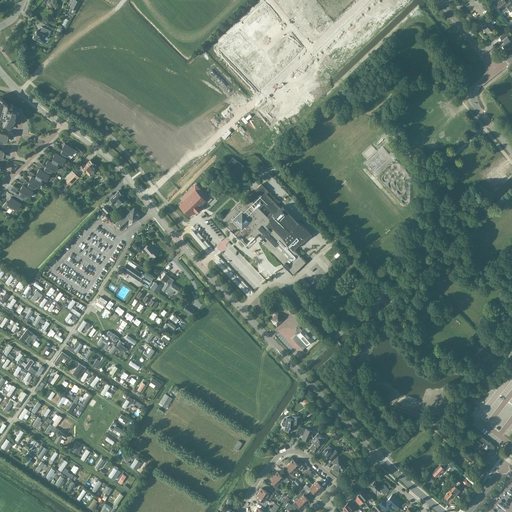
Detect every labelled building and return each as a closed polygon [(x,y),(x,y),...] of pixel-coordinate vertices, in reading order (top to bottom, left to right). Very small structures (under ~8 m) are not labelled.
[(77,0),(73,0),(70,6),(71,7),(68,12),(73,15),(80,1),(77,0)] [(108,0),(105,4),(115,10),(114,9),(117,5),(112,1),(112,0),(108,0)] [(191,0),(187,0),(183,4),(187,8),(193,2),(191,0)] [(225,0),(224,0),(221,3),(227,9),(231,6),(225,0)] [(293,3),(288,7),(292,11),(300,5),(297,0),(292,0),(293,3)] [(333,12),(338,7),(332,0),(329,0),(325,3),(333,12)] [(383,0),(379,0),(377,2),(384,10),(388,6),(390,8),(392,5),(388,1),(386,2),(383,0)] [(509,8),(511,5),(511,3),(509,0),(504,0),(505,0),(504,0),(498,0),(495,3),(498,8),(499,9),(501,11),(507,6),(509,8)] [(377,2),(372,6),(376,11),(375,13),(379,18),(381,15),(380,14),(384,10),(377,2)] [(221,3),(217,7),(223,13),(227,9),(221,3)] [(100,8),(99,11),(104,14),(106,12),(111,15),(115,10),(105,4),(102,9),(100,8)] [(195,4),(188,10),(192,14),(199,8),(195,4)] [(300,5),(292,11),(296,16),(301,12),(303,14),(308,10),(306,8),(304,9),(300,5)] [(264,6),(260,10),(267,18),(271,14),(264,6)] [(199,8),(192,14),(196,18),(202,12),(199,8)] [(260,10),(257,14),(263,21),(267,18),(260,10)] [(96,16),(91,22),(101,29),(102,27),(103,28),(107,23),(98,17),(100,15),(95,12),(94,14),(96,16)] [(202,12),(196,18),(199,22),(206,16),(202,12)] [(257,14),(253,17),(260,25),(263,21),(257,14)] [(363,14),(359,18),(366,26),(370,22),(373,23),(374,22),(370,17),(368,19),(363,14)] [(495,19),(492,15),(491,14),(486,18),(487,19),(487,20),(488,22),(482,27),(484,30),(485,29),(488,33),(495,28),(490,23),(495,19)] [(308,21),(304,25),(308,30),(316,23),(312,19),(314,17),(312,15),(307,19),(308,21)] [(206,16),(199,22),(203,26),(210,20),(206,16)] [(253,17),(248,21),(249,22),(255,29),(260,25),(253,17)] [(139,22),(134,26),(137,29),(138,27),(142,31),(150,24),(146,19),(141,24),(139,22)] [(359,19),(355,23),(359,28),(357,29),(361,34),(364,32),(362,30),(366,26),(359,19)] [(210,20),(203,26),(207,30),(214,24),(210,20)] [(249,22),(245,25),(252,32),(255,29),(249,22)] [(316,23),(308,30),(312,34),(317,31),(318,33),(323,29),(321,26),(319,28),(316,23)] [(150,24),(142,31),(146,35),(145,37),(147,39),(151,35),(149,33),(154,28),(150,24)] [(89,29),(86,34),(94,40),(97,35),(92,31),(94,29),(89,25),(87,28),(89,29)] [(245,25),(240,29),(248,36),(252,32),(245,25)] [(48,36),(51,31),(43,27),(40,32),(37,30),(33,38),(42,42),(46,35),(48,36)] [(344,36),(341,39),(345,42),(348,40),(349,41),(354,36),(348,30),(344,33),(345,34),(343,36),(344,36)] [(511,36),(510,35),(511,34),(510,32),(508,33),(507,32),(501,37),(504,39),(499,43),(504,49),(506,48),(508,50),(511,47),(509,45),(511,42),(509,38),(511,36)] [(80,37),(78,39),(83,43),(85,41),(90,44),(94,40),(86,34),(82,38),(80,37)] [(154,38),(150,42),(152,45),(154,43),(157,47),(165,40),(165,39),(165,40),(161,36),(156,40),(154,38)] [(75,44),(71,49),(75,52),(73,55),(77,55),(78,55),(82,57),(86,52),(80,48),(82,45),(74,39),(72,42),(75,44)] [(296,39),(292,43),(298,51),(299,51),(303,47),(296,39)] [(165,40),(157,47),(161,51),(160,53),(162,55),(167,51),(164,49),(169,44),(165,40)] [(228,40),(220,47),(224,52),(232,44),(228,40)] [(112,42),(105,48),(109,52),(116,46),(112,42)] [(335,42),(330,46),(337,54),(341,50),(344,51),(345,49),(341,45),(339,46),(335,42)] [(292,43),(288,47),(295,54),(298,51),(292,43)] [(232,44),(224,52),(228,56),(236,48),(232,44)] [(116,46),(109,52),(113,56),(119,50),(116,46)] [(330,46),(326,50),(330,55),(328,57),(332,62),(335,59),(333,58),(337,54),(330,46)] [(288,47),(284,50),(291,58),(295,54),(288,47)] [(236,48),(228,56),(231,59),(239,51),(236,48)] [(119,50),(113,56),(117,60),(123,54),(119,50)] [(284,50),(280,55),(287,62),(291,58),(284,50)] [(239,51),(231,59),(235,63),(243,55),(239,51)] [(171,55),(166,60),(168,62),(170,60),(174,64),(181,57),(177,53),(173,57),(171,55)] [(123,54),(117,60),(120,64),(127,58),(123,54)] [(243,55),(235,63),(239,67),(247,60),(243,55)] [(280,55),(276,58),(283,65),(287,62),(280,55)] [(181,57),(174,64),(178,69),(176,70),(178,73),(183,68),(181,66),(186,62),(181,57)] [(318,57),(314,61),(321,69),(326,65),(327,67),(329,64),(325,60),(323,61),(318,57)] [(127,58),(120,64),(124,68),(131,62),(127,58)] [(276,58),(272,62),(279,70),(283,65),(276,58)] [(249,61),(240,69),(244,73),(252,65),(249,61)] [(314,61),(310,66),(314,70),(312,72),(316,77),(319,74),(317,73),(321,69),(314,61)] [(252,65),(244,73),(248,77),(256,69),(252,65)] [(256,69),(248,77),(252,81),(260,73),(256,69)] [(299,76),(297,77),(306,87),(306,86),(309,83),(312,85),(317,80),(310,73),(308,75),(307,74),(306,75),(303,71),(301,73),(299,76)] [(260,73),(252,81),(256,85),(264,77),(260,73)] [(163,74),(158,78),(165,85),(169,81),(163,74)] [(264,77),(256,85),(259,89),(267,81),(264,77)] [(86,82),(83,87),(86,89),(87,87),(92,90),(97,81),(97,80),(97,81),(92,78),(88,83),(86,82)] [(158,78),(154,82),(161,88),(164,85),(165,85),(158,78)] [(97,81),(92,90),(97,93),(95,95),(98,96),(101,91),(99,89),(102,84),(97,81)] [(207,81),(177,109),(188,120),(217,92),(207,81)] [(154,82),(151,86),(157,92),(161,88),(154,82)] [(151,86),(147,89),(153,96),(153,95),(157,92),(151,86)] [(147,89),(143,93),(149,100),(153,96),(147,89)] [(107,94),(103,100),(106,101),(107,99),(112,102),(117,93),(112,90),(109,96),(107,94)] [(117,93),(112,102),(117,105),(116,107),(119,109),(122,103),(119,102),(123,96),(117,93)] [(227,101),(198,130),(208,141),(237,112),(227,101)] [(9,107),(8,107),(0,105),(0,123),(4,124),(11,128),(16,118),(18,112),(19,112),(14,111),(14,109),(9,108),(9,107)] [(254,105),(241,119),(260,139),(274,125),(254,105)] [(177,112),(171,118),(181,128),(187,123),(177,112)] [(136,119),(131,123),(133,125),(135,124),(139,128),(147,121),(147,120),(146,121),(142,117),(138,121),(136,119)] [(147,121),(139,128),(143,132),(141,134),(143,136),(148,132),(146,130),(151,125),(147,121)] [(187,123),(181,128),(196,143),(199,141),(202,145),(206,142),(187,123)] [(3,133),(3,132),(0,130),(0,143),(4,145),(6,141),(6,140),(7,140),(8,136),(3,134),(3,133)] [(58,151),(68,156),(71,154),(72,154),(75,149),(74,148),(74,147),(74,146),(72,145),(71,145),(70,146),(65,143),(63,147),(64,148),(62,150),(59,148),(58,151)] [(162,146),(157,151),(160,153),(161,151),(165,156),(173,148),(172,148),(168,144),(164,148),(162,146)] [(173,148),(165,156),(169,160),(167,161),(170,164),(174,159),(172,157),(177,153),(173,148)] [(48,160),(59,166),(62,163),(63,164),(66,159),(56,153),(53,157),(54,157),(53,159),(50,157),(49,160),(48,160)] [(230,169),(238,175),(244,167),(237,161),(237,160),(229,154),(222,162),(230,169)] [(369,169),(373,166),(367,158),(363,162),(369,169)] [(58,166),(59,166),(48,160),(46,164),(47,164),(46,166),(43,165),(41,167),(51,173),(54,170),(56,171),(58,166)] [(94,164),(90,160),(82,168),(90,176),(93,172),(97,168),(96,167),(97,165),(95,164),(94,164)] [(32,176),(42,182),(45,179),(47,180),(50,175),(39,169),(37,173),(38,174),(37,176),(34,174),(32,176)] [(71,186),(79,177),(74,172),(72,170),(64,178),(66,180),(71,186)] [(42,182),(32,176),(30,180),(31,181),(29,183),(26,181),(25,183),(35,189),(38,187),(39,188),(42,182)] [(226,215),(222,220),(226,225),(231,230),(230,230),(231,231),(234,228),(235,229),(238,232),(237,233),(242,238),(245,235),(247,237),(251,233),(254,236),(257,233),(265,241),(262,243),(284,266),(285,267),(292,275),(306,262),(294,249),(299,243),(310,237),(313,234),(304,226),(299,222),(283,206),(280,208),(267,194),(267,193),(269,191),(266,189),(261,184),(255,191),(248,197),(251,200),(245,206),(241,201),(226,215)] [(20,192),(17,191),(17,190),(15,193),(14,196),(22,200),(24,197),(26,199),(29,196),(30,197),(33,192),(23,185),(21,189),(22,190),(20,192)] [(62,192),(63,191),(58,185),(54,188),(60,194),(62,192)] [(183,201),(179,205),(190,216),(195,211),(196,213),(201,209),(199,207),(209,198),(208,197),(208,198),(206,196),(206,195),(203,198),(195,189),(185,199),(182,196),(181,198),(183,201)] [(111,193),(108,196),(110,198),(109,199),(113,204),(118,200),(121,203),(125,199),(121,196),(123,195),(119,190),(113,195),(111,193)] [(6,203),(3,207),(9,210),(8,211),(11,213),(11,212),(13,213),(16,208),(18,209),(21,204),(11,198),(7,204),(6,203)] [(138,217),(140,215),(140,214),(134,206),(114,224),(120,230),(128,224),(129,225),(135,219),(135,218),(138,216),(138,217)] [(152,258),(158,253),(150,243),(144,248),(148,252),(146,254),(148,257),(150,255),(152,258)] [(228,258),(225,261),(237,272),(239,269),(228,258)] [(221,261),(218,263),(225,270),(228,268),(221,261)] [(127,263),(122,270),(139,281),(143,275),(127,263)] [(4,283),(7,285),(13,277),(10,274),(4,283)] [(165,274),(161,279),(166,282),(162,288),(161,289),(171,295),(175,290),(177,292),(179,288),(172,283),(168,281),(170,278),(165,274)] [(161,287),(154,282),(150,289),(157,293),(161,287)] [(44,294),(47,297),(56,289),(52,286),(44,294)] [(35,291),(30,301),(37,304),(41,294),(35,291)] [(100,296),(93,307),(100,311),(107,301),(100,296)] [(6,307),(9,309),(15,300),(12,298),(6,307)] [(43,298),(38,306),(41,308),(46,300),(43,298)] [(71,300),(67,309),(70,310),(75,301),(71,300)] [(71,309),(69,312),(78,317),(80,314),(71,309)] [(276,326),(284,320),(277,312),(272,316),(273,317),(270,319),(276,326)] [(37,315),(33,320),(33,321),(31,324),(35,327),(41,318),(37,315)] [(43,331),(49,324),(46,321),(40,328),(43,331)] [(81,321),(77,331),(80,333),(85,322),(81,321)] [(162,328),(166,332),(169,329),(171,331),(174,328),(168,322),(162,328)] [(298,332),(292,338),(302,349),(317,336),(307,325),(302,329),(299,326),(295,329),(298,332)] [(147,343),(153,336),(150,333),(145,341),(147,343)] [(101,340),(102,339),(100,338),(95,343),(100,347),(104,343),(101,340)] [(125,349),(119,345),(121,343),(117,342),(115,347),(124,352),(125,349)] [(6,355),(12,347),(8,345),(3,352),(6,355)] [(87,350),(84,355),(82,353),(79,358),(85,362),(91,352),(87,350)] [(54,364),(58,366),(61,359),(65,361),(67,357),(60,353),(54,364)] [(3,369),(9,361),(6,359),(1,367),(3,369)] [(129,363),(127,366),(137,372),(139,369),(129,363)] [(50,378),(56,369),(50,365),(45,375),(50,378)] [(15,377),(20,369),(17,367),(12,375),(15,377)] [(30,380),(28,378),(30,375),(28,373),(22,380),(27,384),(30,380)] [(52,385),(58,375),(55,374),(49,383),(52,385)] [(92,389),(99,379),(95,377),(89,386),(92,389)] [(150,380),(149,383),(155,387),(154,389),(156,390),(159,384),(150,380)] [(41,382),(36,389),(39,392),(44,385),(41,382)] [(84,392),(78,400),(82,403),(88,395),(84,392)] [(110,400),(113,403),(115,401),(116,402),(121,395),(117,392),(110,400)] [(165,409),(171,399),(164,395),(158,405),(165,409)] [(2,412),(6,414),(13,401),(9,398),(2,412)] [(125,401),(120,408),(124,410),(128,403),(125,401)] [(37,402),(30,411),(33,414),(40,405),(37,402)] [(44,407),(40,415),(45,418),(49,410),(44,407)] [(18,417),(21,419),(27,410),(24,408),(18,417)] [(282,423),(282,424),(282,425),(283,425),(283,426),(285,426),(284,430),(292,431),(292,428),(294,428),(294,423),(299,423),(300,417),(295,416),(295,419),(286,418),(286,421),(283,421),(282,421),(282,422),(282,423)] [(37,418),(31,425),(37,430),(43,423),(37,418)] [(308,441),(312,431),(306,428),(306,429),(300,426),(297,433),(303,435),(302,438),(308,441)] [(320,441),(324,437),(318,432),(312,440),(314,442),(310,447),(313,450),(313,451),(314,452),(315,452),(316,452),(317,452),(319,450),(318,449),(323,444),(320,441)] [(493,451),(495,448),(494,446),(491,443),(490,441),(489,442),(477,433),(475,436),(473,435),(471,438),(469,436),(465,442),(473,448),(476,448),(479,444),(479,445),(479,446),(479,449),(485,453),(488,453),(491,449),(493,451)] [(0,449),(3,451),(8,442),(5,440),(0,448),(0,449)] [(75,444),(70,450),(75,454),(80,448),(75,444)] [(329,449),(328,449),(326,447),(322,452),(324,454),(321,457),(327,462),(332,456),(334,458),(339,453),(335,449),(332,452),(329,449)] [(80,457),(84,460),(89,452),(86,449),(80,457)] [(344,468),(347,464),(343,460),(343,461),(338,456),(333,462),(335,464),(333,467),(339,472),(343,468),(344,468)] [(304,467),(300,463),(298,465),(293,459),(289,463),(296,470),(298,468),(300,470),(301,470),(304,467)] [(64,460),(57,470),(60,472),(67,463),(64,460)] [(97,470),(103,462),(100,460),(94,467),(97,470)] [(440,464),(433,473),(437,476),(443,470),(444,471),(449,465),(452,468),(455,464),(452,461),(450,463),(449,463),(446,466),(443,464),(442,463),(440,464)] [(292,474),(296,470),(289,463),(285,467),(290,471),(287,473),(288,474),(292,478),(294,476),(292,474)] [(49,469),(45,477),(50,479),(54,470),(49,469)] [(273,475),(280,482),(282,480),(285,482),(288,479),(284,475),(282,477),(277,471),(273,475)] [(465,471),(462,474),(467,479),(470,475),(465,471)] [(277,486),(280,482),(273,475),(270,479),(275,484),(272,486),(277,490),(279,488),(277,486)] [(317,481),(313,484),(320,492),(324,488),(320,484),(321,483),(322,483),(324,481),(322,478),(318,482),(317,481)] [(389,490),(383,484),(381,486),(375,480),(369,485),(375,492),(380,489),(384,494),(389,490)] [(74,484),(70,481),(65,489),(68,492),(74,484)] [(316,495),(320,492),(313,484),(309,488),(306,484),(303,487),(308,493),(311,490),(316,495)] [(458,488),(455,486),(454,485),(445,496),(449,499),(454,494),(456,496),(461,490),(458,488)] [(267,492),(261,488),(258,492),(267,498),(269,499),(274,493),(269,489),(267,492)] [(76,497),(79,500),(83,495),(87,498),(90,494),(82,489),(76,497)] [(305,496),(307,493),(303,489),(300,491),(301,492),(297,495),(299,497),(306,505),(310,501),(305,496)] [(368,493),(366,495),(361,490),(357,494),(363,500),(365,498),(368,501),(370,500),(371,502),(374,500),(368,493)] [(265,500),(267,498),(258,492),(256,497),(262,501),(260,503),(265,506),(267,504),(267,502),(265,500)] [(359,504),(363,500),(357,494),(353,497),(357,502),(355,504),(359,509),(362,507),(359,504)] [(386,511),(392,505),(395,508),(400,502),(392,494),(387,500),(386,502),(383,499),(379,504),(381,506),(381,507),(386,511)] [(302,508),(306,505),(299,497),(295,501),(302,508)] [(93,511),(98,503),(92,499),(87,507),(93,511)] [(357,511),(359,509),(355,504),(353,506),(349,501),(345,504),(350,511),(351,511),(353,511),(356,510),(357,511)] [(292,511),(296,508),(288,502),(286,506),(288,510),(286,511),(292,511)]
